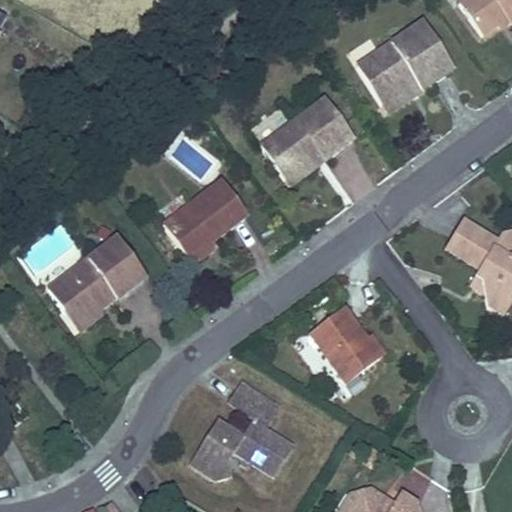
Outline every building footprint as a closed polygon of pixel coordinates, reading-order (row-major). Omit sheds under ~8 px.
[(511,21),(511,0),(462,0),(459,2),(482,35),(506,17),(510,23),(511,21)] [(510,23),(506,17),(482,35),(486,40),(510,23)] [(451,69),(422,24),(356,65),(378,101),(412,80),(418,90),(451,69)] [(418,90),(412,80),(378,101),(383,111),(418,90)] [(355,145),(323,100),(256,147),(284,186),(321,160),(325,165),(355,145)] [(221,184),(160,225),(186,263),(210,247),(247,221),(221,184)] [(459,228),(443,256),(477,275),(472,283),(481,288),(484,301),(487,313),(503,322),(511,307),(511,253),(507,239),(498,242),(494,249),(459,228)] [(127,258),(114,240),(105,247),(112,257),(127,258)] [(77,330),(143,280),(127,258),(112,257),(105,247),(92,256),(92,260),(97,267),(81,279),(75,272),(48,292),(77,330)] [(214,253),(210,247),(186,263),(191,270),(214,253)] [(97,267),(92,260),(75,272),(81,279),(97,267)] [(481,288),(472,283),(467,291),(484,301),(481,288)] [(366,346),(344,314),(311,336),(344,387),(378,365),(366,346)] [(384,361),(372,342),(366,346),(378,365),(384,361)] [(265,404),(241,387),(229,406),(253,422),(265,404)] [(240,441),(216,424),(189,464),(213,480),(227,478),(225,468),(235,453),(273,479),(290,456),(263,437),(278,413),(265,404),(253,422),(240,441)] [(371,471),(378,460),(356,446),(349,457),(371,471)] [(411,511),(411,510),(397,501),(390,510),(367,496),(348,500),(340,511),(411,511)]
